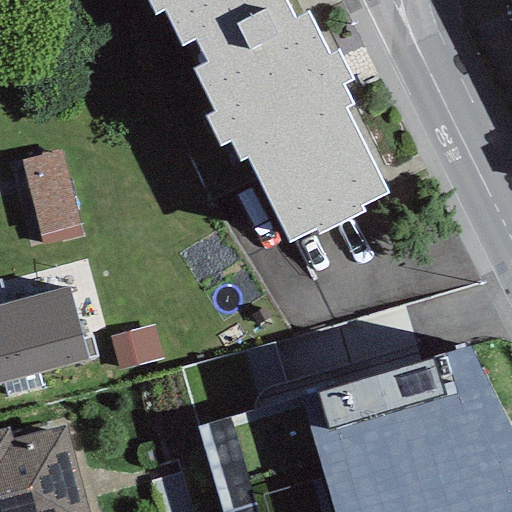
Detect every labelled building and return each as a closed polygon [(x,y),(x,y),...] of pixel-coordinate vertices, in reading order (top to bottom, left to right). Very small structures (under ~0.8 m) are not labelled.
[(286,0),(136,0),(257,264),(381,207),(286,0)] [(511,0),(505,0),(496,5),(511,37),(511,0)] [(27,171),(50,261),(92,250),(69,161),(27,171)] [(66,288),(0,306),(0,383),(86,360),(66,288)] [(426,353),(186,426),(212,511),(511,511),(511,420),(488,372),(477,359),(464,352),(451,349),(426,353)] [(88,511),(67,426),(0,442),(0,511),(88,511)]
